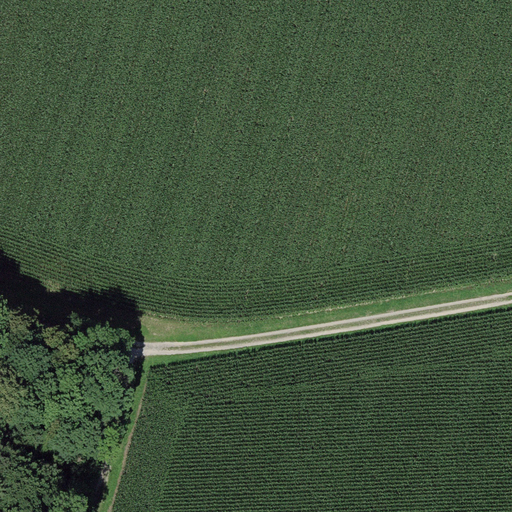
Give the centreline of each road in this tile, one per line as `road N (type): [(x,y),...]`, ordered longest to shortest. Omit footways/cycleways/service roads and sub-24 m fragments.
road 1 (track): [(511,298),(248,339),(134,347),(83,343),(0,319)]
road 2 (track): [(89,511),(134,347)]
